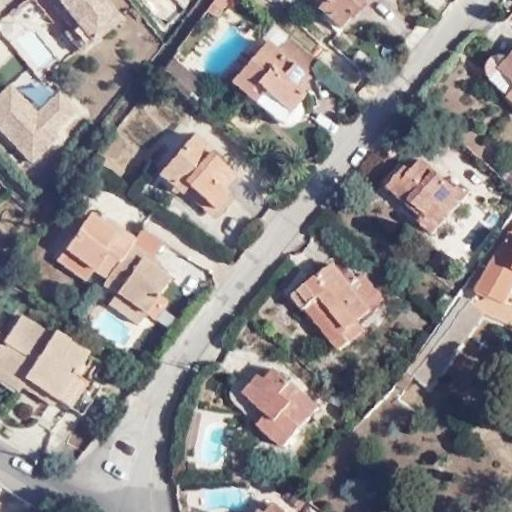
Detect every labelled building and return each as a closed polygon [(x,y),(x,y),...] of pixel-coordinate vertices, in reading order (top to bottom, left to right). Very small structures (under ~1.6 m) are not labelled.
[(74,22),(69,27),(61,33),(78,55),(121,21),(103,0),(46,0),(58,13),(63,8),(74,22)] [(303,0),(322,16),(314,24),(328,35),(361,0),(303,0)] [(58,13),(69,27),(74,22),(63,8),(58,13)] [(302,86),(316,72),(286,46),(272,60),(260,51),(227,91),(252,112),(260,104),(283,123),(299,106),(294,101),(304,88),(302,86)] [(497,82),(511,94),(511,72),(511,70),(511,62),(503,62),(495,72),(497,82)] [(157,88),(186,111),(193,101),(190,97),(194,93),(171,73),(157,88)] [(7,84),(0,90),(0,137),(28,165),(79,114),(56,91),(35,112),(7,84)] [(163,94),(124,127),(141,147),(180,114),(163,94)] [(184,139),(150,180),(162,192),(170,185),(206,213),(220,198),(213,191),(224,179),(200,159),(200,152),(184,139)] [(412,168),(399,183),(431,213),(423,221),(438,233),(473,193),(454,177),(450,180),(428,161),(416,173),(412,168)] [(135,244),(139,239),(123,228),(118,234),(103,225),(89,214),(65,249),(96,270),(108,279),(135,244)] [(118,234),(123,228),(108,218),(103,225),(118,234)] [(511,241),(477,298),(502,309),(511,285),(511,241)] [(108,279),(105,283),(119,293),(148,314),(171,279),(157,268),(146,260),(150,256),(135,244),(108,279)] [(88,281),(96,270),(65,249),(58,260),(88,281)] [(160,263),(150,256),(146,260),(157,268),(160,263)] [(377,311),(355,284),(349,276),(339,263),(300,294),(312,310),(323,302),(355,344),(370,332),(363,324),(377,311)] [(349,276),(355,284),(363,278),(357,271),(349,276)] [(363,278),(355,284),(377,311),(388,303),(368,275),(363,278)] [(148,314),(119,293),(110,303),(141,324),(148,314)] [(345,351),(355,344),(323,302),(312,310),(345,351)] [(135,331),(106,305),(95,319),(123,344),(135,331)] [(418,378),(412,387),(427,399),(449,369),(439,360),(445,353),(452,360),(478,321),(466,311),(418,378)] [(97,360),(58,334),(55,339),(17,315),(3,337),(0,334),(0,377),(20,391),(24,384),(54,405),(62,399),(83,415),(102,384),(87,376),(97,360)] [(328,411),(284,370),(275,382),(271,379),(254,399),(280,423),(271,433),(294,452),(328,411)] [(408,373),(393,394),(403,401),(412,387),(418,378),(408,373)] [(246,455),(232,457),(236,482),(250,480),(246,455)] [(209,507),(246,507),(246,488),(209,488),(209,507)]
